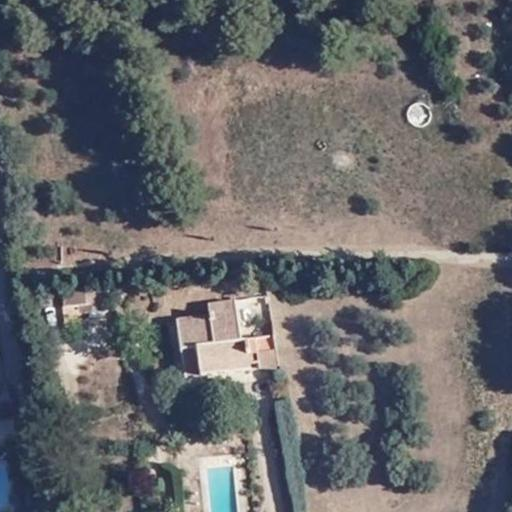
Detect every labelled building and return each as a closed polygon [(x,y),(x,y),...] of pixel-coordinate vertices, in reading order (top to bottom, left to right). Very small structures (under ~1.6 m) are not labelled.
[(414,102),(412,120),(430,122),(432,104),(414,102)] [(100,290),(73,291),(74,308),(74,315),(97,314),(96,307),(101,307),(100,290)] [(74,308),(73,291),(59,292),(59,309),(74,308)] [(195,356),(197,372),(274,360),(269,333),(236,337),(230,295),(202,299),(205,314),(171,319),(176,359),(195,356)] [(179,375),(197,372),(195,356),(176,359),(179,375)] [(0,420),(0,437),(16,436),(14,419),(0,420)]
